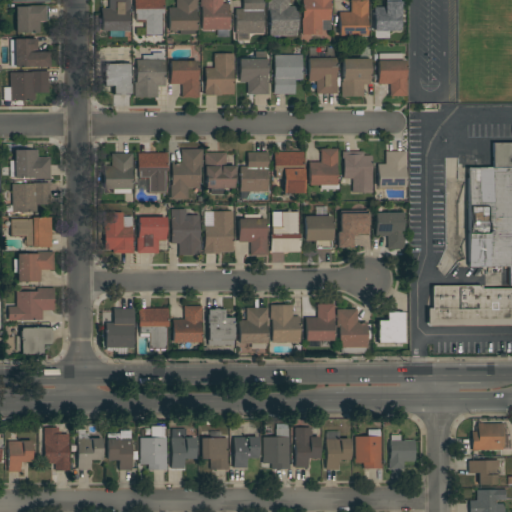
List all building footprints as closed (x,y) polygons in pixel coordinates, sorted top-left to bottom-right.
[(100,8),(108,8),(108,0),(129,0),(129,10),(128,10),(128,31),(100,31),(100,8)] [(144,20),(135,20),(135,14),(133,14),(133,0),(163,0),(163,13),(161,13),(161,35),(145,35),(144,20)] [(179,30),(167,30),(168,8),(175,8),(175,0),(196,0),(196,9),(195,9),(195,30),(194,30),(194,34),(179,34),(179,30)] [(201,7),(199,7),(199,0),(221,0),(221,4),(228,4),(228,30),(201,30),(201,7)] [(234,9),(242,9),(241,0),(263,0),(263,12),(262,12),(262,34),(248,34),(248,36),(236,36),(236,34),(234,34),(234,9)] [(268,11),(266,11),(266,0),(288,0),(288,7),(295,7),(295,36),(268,36),(268,11)] [(301,19),(302,19),(301,0),(331,0),(331,1),(329,1),(329,20),(321,20),(321,35),(301,35),(301,19)] [(338,12),(350,12),(349,0),(367,0),(367,16),(365,16),(366,36),(338,36),(338,12)] [(373,7),(384,7),(384,1),(386,1),(386,0),(398,0),(398,1),(400,1),(400,17),(399,17),(399,31),(373,31),(373,7)] [(27,7),(27,6),(44,5),(44,6),(47,6),(47,20),(38,20),(39,32),(15,33),(14,7),(27,7)] [(322,21),(330,21),(330,31),(322,31),(322,21)] [(48,67),(9,67),(9,40),(13,40),(13,39),(36,39),(36,52),(48,52),(48,67)] [(246,82),(238,82),(238,59),(254,59),(254,52),(265,52),(265,78),(267,78),(267,94),(246,94),(246,82)] [(401,53),(401,61),(404,60),(405,80),(406,80),(406,96),(389,96),(389,84),(377,84),(377,80),(373,80),(373,70),(376,70),(376,61),(378,61),(378,53),(401,53)] [(232,54),(232,94),(220,94),(220,95),(204,96),(203,68),(213,68),(213,54),(232,54)] [(272,77),(273,77),(273,55),(301,55),(301,80),(293,80),(293,94),(272,94),(272,77)] [(315,94),(315,81),(307,82),(307,58),(334,58),(335,78),(336,78),(336,94),(315,94)] [(135,83),(135,60),(163,59),(164,86),(156,86),(157,97),(133,98),(133,83),(135,83)] [(362,97),(340,97),(340,82),(341,82),(341,59),(369,59),(369,85),(362,85),(362,97)] [(181,84),(168,84),(168,61),(196,61),(196,81),(198,81),(198,97),(181,97),(181,84)] [(129,64),(129,94),(112,94),(112,86),(103,86),(103,64),(129,64)] [(9,87),(8,73),(31,72),(31,71),(47,71),(47,93),(34,93),(34,100),(2,101),(2,87),(9,87)] [(511,168),(492,168),(492,143),(511,143),(511,168)] [(201,149),(202,167),(198,167),(198,188),(187,188),(187,199),(170,199),(169,185),(171,185),(171,162),(180,162),(180,150),(201,149)] [(337,149),(336,166),(335,166),(335,189),(319,189),(319,185),(308,185),(308,162),(320,162),(320,149),(337,149)] [(36,150),(36,158),(49,157),(49,179),(34,179),(34,178),(13,178),(13,150),(36,150)] [(376,164),(384,164),(384,152),(405,151),(405,167),(404,167),(404,187),(376,187),(376,164)] [(267,152),(267,169),(267,192),(239,192),(239,167),(246,167),(246,152),(267,152)] [(303,152),(303,194),(282,194),(282,179),(275,179),(275,170),(273,170),(273,152),(303,152)] [(352,179),(343,179),(342,158),(341,159),(341,152),(362,152),(362,156),(370,156),(370,176),(371,176),(371,193),(352,193),(352,179)] [(166,153),(166,171),(165,171),(165,193),(148,193),(147,179),(138,179),(138,171),(136,171),(136,153),(166,153)] [(225,153),(225,166),(234,166),(234,175),(233,175),(233,188),(222,188),(222,194),(209,195),(209,188),(205,188),(205,175),(204,175),(204,153),(225,153)] [(132,154),(132,169),(130,169),(130,194),(112,194),(112,189),(103,189),(102,166),(110,166),(110,154),(132,154)] [(511,266),(508,267),(467,267),(467,168),(492,168),(511,168),(511,266)] [(31,183),(48,182),(49,204),(35,205),(35,212),(11,212),(10,184),(31,183)] [(185,209),(185,215),(199,215),(199,241),(200,255),(178,255),(178,244),(170,244),(169,209),(185,209)] [(367,210),(367,236),(358,236),(358,248),(335,248),(335,232),(338,232),(338,229),(339,229),(339,210),(367,210)] [(232,252),(221,252),(221,254),(203,254),(203,247),(203,226),(212,226),(212,211),(232,211),(232,252)] [(269,235),(271,235),(271,227),(280,227),(280,212),(297,212),(297,234),(299,234),(299,252),(269,252),(269,235)] [(112,249),(103,249),(104,213),(122,213),(122,217),(131,217),(131,247),(132,247),(132,253),(112,253),(112,249)] [(402,213),(402,234),(404,234),(404,249),(386,250),(386,236),(374,236),(374,213),(402,213)] [(313,241),(303,241),(304,216),(331,216),(331,240),(331,251),(313,251),(313,241)] [(50,248),(31,248),(31,246),(25,246),(25,237),(10,237),(9,220),(31,220),(31,217),(50,217),(50,248)] [(135,238),(137,238),(137,218),(165,217),(165,240),(157,240),(157,253),(136,253),(135,238)] [(249,242),(237,242),(237,219),(265,219),(265,239),(266,239),(266,255),(249,255),(249,242)] [(53,270),(39,270),(40,282),(16,282),(16,254),(36,254),(36,252),(53,252),(53,270)] [(511,324),(427,325),(427,308),(431,308),(431,286),(480,286),(480,289),(511,289),(511,324)] [(53,288),(53,310),(41,311),(41,320),(7,321),(7,307),(15,307),(15,292),(36,292),(36,288),(53,288)] [(304,318),(316,317),(316,305),(333,304),(333,321),(332,321),(332,341),(304,341),(304,318)] [(270,320),(269,320),(269,305),(291,305),(291,317),(298,317),(298,342),(271,343),(270,320)] [(201,306),(201,322),(199,322),(199,343),(171,343),(171,320),(183,320),(183,306),(201,306)] [(167,309),(167,327),(166,327),(166,349),(148,349),(148,334),(139,334),(139,327),(137,327),(137,308),(167,309)] [(237,321),(245,321),(245,308),(266,308),(266,324),(265,324),(265,344),(237,344),(237,321)] [(133,309),(133,331),(132,331),(132,348),(126,348),(126,355),(116,355),(116,352),(113,352),(113,351),(105,351),(105,348),(104,348),(104,323),(112,323),(112,309),(133,309)] [(340,348),(338,348),(338,328),(335,328),(335,309),(356,309),(356,322),(366,322),(366,348),(364,348),(364,353),(340,353),(340,348)] [(207,346),(207,324),(206,324),(206,315),(206,310),(223,310),(223,317),(233,317),(233,340),(233,345),(207,346)] [(377,321),(386,321),(386,313),(402,313),(402,342),(377,342),(377,321)] [(49,328),(50,344),(41,344),(42,354),(20,354),(20,351),(15,351),(14,337),(20,337),(20,328),(49,328)] [(503,423),(503,425),(505,425),(505,449),(503,449),(503,450),(477,450),(477,451),(471,451),(470,432),(474,432),(474,426),(476,425),(476,423),(481,423),(481,424),(503,423)] [(164,427),(164,438),(165,438),(165,464),(166,464),(166,470),(147,470),(147,465),(138,465),(138,460),(139,460),(139,438),(152,438),(152,427),(164,427)] [(57,428),(57,434),(67,434),(68,461),(69,461),(69,471),(54,471),(54,464),(43,464),(43,428),(57,428)] [(309,428),(309,431),(310,431),(311,437),(318,437),(318,458),(307,458),(307,468),(294,468),(293,428),(309,428)] [(169,439),(170,439),(170,429),(185,429),(185,438),(194,438),(194,459),(183,459),(183,469),(170,469),(169,439)] [(270,464),(261,464),(261,459),(262,459),(262,437),(274,437),(274,429),(287,429),(287,437),(288,437),(288,465),(288,470),(270,470),(270,464)] [(367,437),(367,430),(379,430),(379,437),(380,437),(380,464),(381,464),(381,469),(362,469),(362,463),(353,463),(353,459),(354,459),(353,437),(367,437)] [(118,470),(118,461),(106,461),(106,439),(106,434),(119,433),(119,431),(130,431),(131,470),(118,470)] [(338,431),(338,439),(349,439),(349,460),(337,460),(337,470),(325,470),(325,431),(338,431)] [(414,462),(403,462),(403,469),(388,470),(388,459),(389,459),(389,441),(390,441),(390,435),(400,435),(400,441),(413,441),(414,462)] [(232,437),(257,437),(257,458),(245,458),(245,468),(232,468),(232,437)] [(209,460),(200,460),(199,439),(226,438),(226,464),(227,464),(227,470),(209,470),(209,460)] [(76,439),(100,439),(101,460),(89,460),(89,470),(77,470),(76,439)] [(7,441),(31,441),(31,462),(19,462),(20,472),(8,472),(7,441)] [(504,460),(504,475),(498,476),(498,485),(477,485),(477,473),(467,473),(467,461),(504,460)] [(505,509),(505,511),(468,511),(468,501),(475,501),(475,490),(505,490),(505,500),(496,500),(496,504),(503,504),(505,509)]
